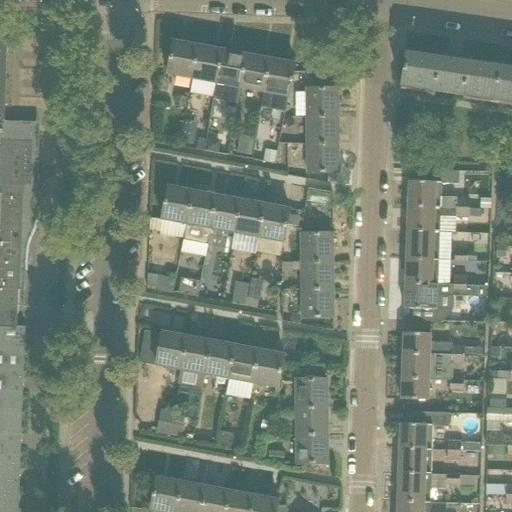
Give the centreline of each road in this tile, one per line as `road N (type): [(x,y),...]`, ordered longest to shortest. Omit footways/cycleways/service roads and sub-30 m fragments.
road 1 (residential): [(97,511),(123,0)]
road 2 (residential): [(360,511),(380,4)]
road 3 (residential): [(511,23),(380,4)]
